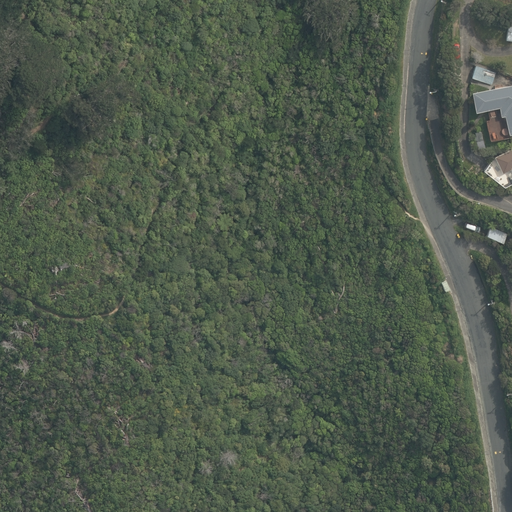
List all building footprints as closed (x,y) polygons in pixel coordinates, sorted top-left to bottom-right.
[(470,76),(490,83),(494,70),(474,64),(470,76)] [(511,131),(511,82),(469,91),(473,110),(486,108),(488,118),(485,119),(488,139),(506,136),(502,114),(503,114),(507,133),(511,131)] [(482,140),(481,131),(473,133),(475,141),(482,140)] [(511,148),(493,156),(494,158),(492,159),(482,171),(503,188),(511,183),(511,148)] [(486,236),(503,244),(508,234),(490,226),(486,236)] [(444,288),(448,286),(445,278),(440,280),(444,288)]
